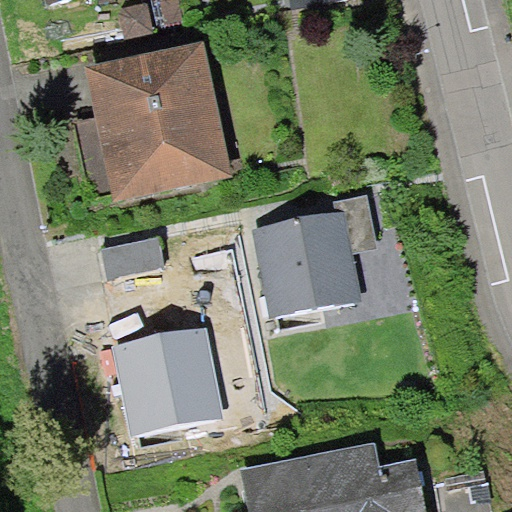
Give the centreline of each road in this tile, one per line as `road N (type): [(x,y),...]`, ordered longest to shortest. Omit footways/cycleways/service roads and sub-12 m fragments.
road 1 (residential): [(0,154),(67,511)]
road 2 (residential): [(511,250),(447,0)]
